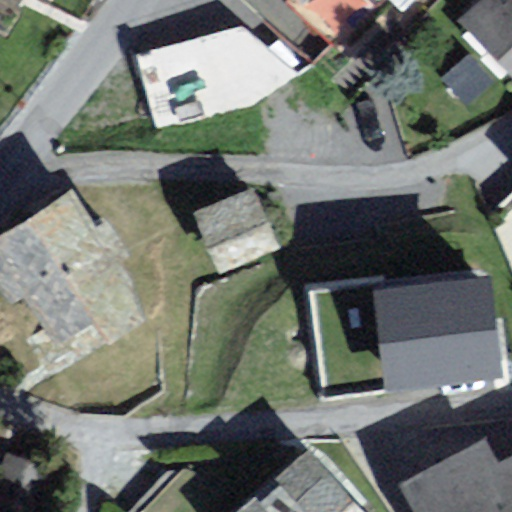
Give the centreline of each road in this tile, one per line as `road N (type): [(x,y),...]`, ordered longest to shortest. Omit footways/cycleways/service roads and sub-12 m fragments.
road 1 (residential): [(0,181),(179,163),(393,187),(511,132)]
road 2 (residential): [(0,403),(53,430),(137,437),(511,411)]
road 3 (residential): [(141,0),(0,179)]
